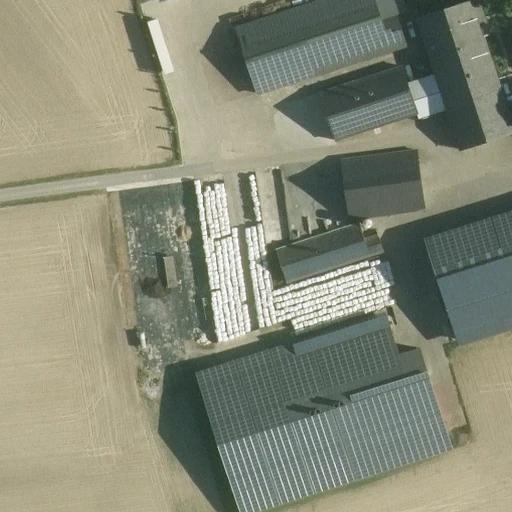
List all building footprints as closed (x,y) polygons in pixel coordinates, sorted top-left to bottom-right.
[(402,14),(397,0),(323,0),(234,28),(255,93),(405,45),(396,16),(402,14)] [(419,20),(436,75),(448,112),(461,152),(511,135),(511,127),(478,23),(484,22),(477,1),(419,20)] [(421,121),(448,112),(436,75),(409,84),(403,67),(320,94),(335,139),(418,112),(421,121)] [(424,210),(416,151),(343,161),(352,220),(424,210)] [(511,320),(511,215),(426,242),(456,338),(511,320)] [(364,241),(359,225),(276,251),(286,283),(383,252),(378,237),(364,241)] [(383,317),(198,376),(239,506),(442,441),(413,351),(396,357),(383,317)]
